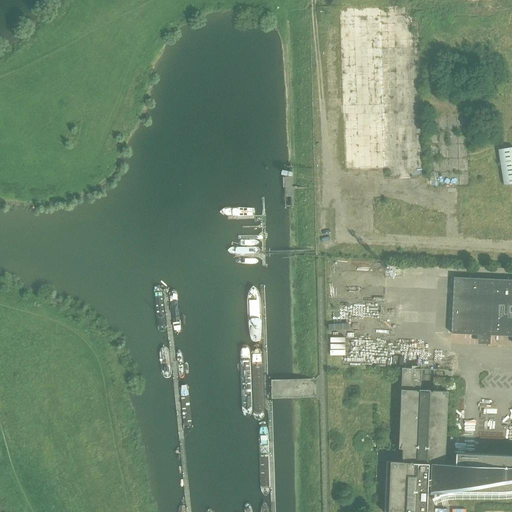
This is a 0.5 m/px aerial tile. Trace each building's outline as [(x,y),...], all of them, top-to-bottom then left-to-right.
[(511,147),(498,150),(504,185),(511,183),(511,147)] [(511,279),(453,277),(453,284),(451,333),(511,336),(511,279)] [(260,282),(251,282),(253,336),(263,335),(260,282)] [(179,290),(171,291),(177,345),(186,344),(179,290)] [(164,291),(154,293),(159,347),(169,347),(164,291)] [(263,336),(253,337),(254,337),(256,391),(265,391),(263,336)] [(186,345),(177,346),(183,399),(192,399),(186,345)] [(168,347),(159,348),(165,402),(175,401),(168,347)] [(432,511),(433,486),(455,487),(454,491),(498,491),(506,491),(511,490),(511,455),(456,453),(456,466),(444,465),(448,392),(429,391),(429,390),(420,390),(421,368),(401,368),(398,449),(401,449),(400,462),(385,461),(382,511),(432,511)] [(264,391),(256,392),(258,445),(268,445),(264,391)] [(183,400),(183,401),(188,455),(198,454),(191,400),(183,400)] [(175,401),(165,402),(171,456),(180,455),(175,401)] [(268,446),(259,447),(261,501),(271,500),(268,446)] [(197,454),(188,455),(194,509),(203,508),(197,454)] [(180,456),(171,457),(176,511),(186,510),(180,456)] [(270,511),(270,501),(261,502),(261,511),(270,511)] [(256,511),(256,502),(248,502),(248,511),(256,511)]
